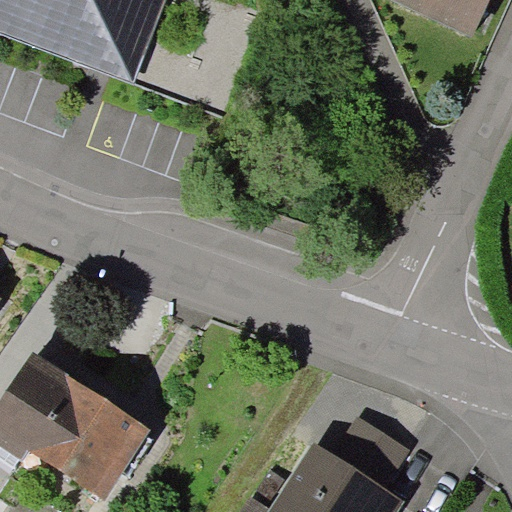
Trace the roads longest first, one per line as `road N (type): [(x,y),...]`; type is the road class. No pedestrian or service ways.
road 1 (residential): [(0,195),(46,220),(395,347)]
road 2 (residential): [(460,182),(417,142),(351,0)]
road 3 (residential): [(395,347),(460,182)]
road 4 (residential): [(395,347),(511,384)]
